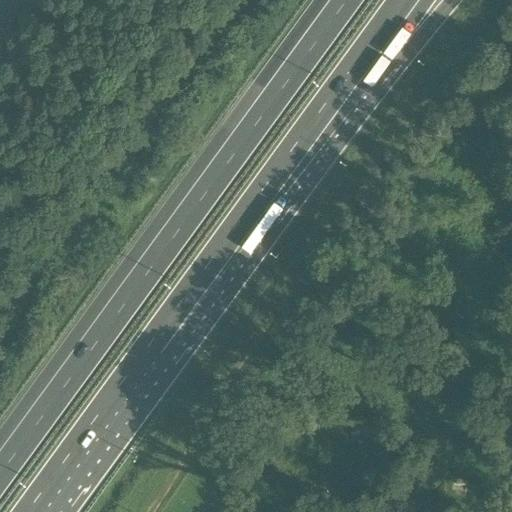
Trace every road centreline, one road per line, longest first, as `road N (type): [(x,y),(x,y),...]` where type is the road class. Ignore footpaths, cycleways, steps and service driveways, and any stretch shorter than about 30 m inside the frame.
road 1 (track): [(511,24),(299,295),(153,511)]
road 2 (motorway): [(35,511),(378,44)]
road 3 (motorway): [(339,0),(0,462)]
road 4 (unknown): [(364,62),(324,147),(179,333),(152,351)]
